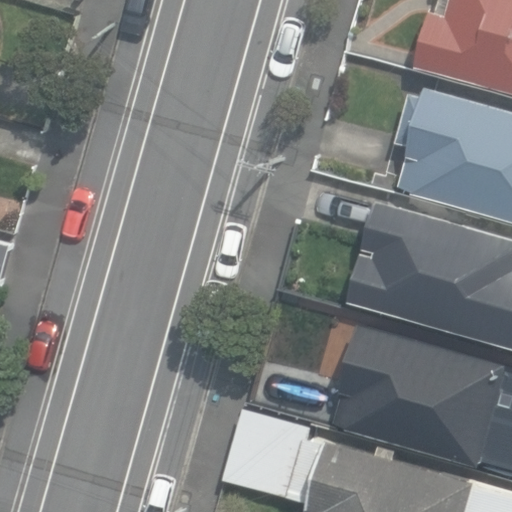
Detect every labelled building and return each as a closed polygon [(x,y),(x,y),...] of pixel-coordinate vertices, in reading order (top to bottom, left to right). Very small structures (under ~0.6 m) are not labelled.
[(438,5),(422,60),(511,85),(511,0),(444,0),(443,6),(438,5)] [(417,189),(511,215),(511,103),(432,80),(429,91),(416,87),(400,139),(414,143),(403,181),(419,186),(417,189)] [(511,229),(382,195),(353,295),(511,341),(511,229)] [(16,240),(0,235),(0,283),(3,284),(16,240)] [(348,388),(339,418),(486,460),(488,453),(511,459),(511,358),(366,318),(346,387),(348,388)] [(260,361),(249,400),(317,420),(329,380),(260,361)] [(511,511),(511,488),(481,479),(482,476),(400,452),(401,446),(383,441),(381,448),(332,433),(329,438),(314,433),(317,420),(249,400),(228,474),(313,498),(309,511),(511,511)]
